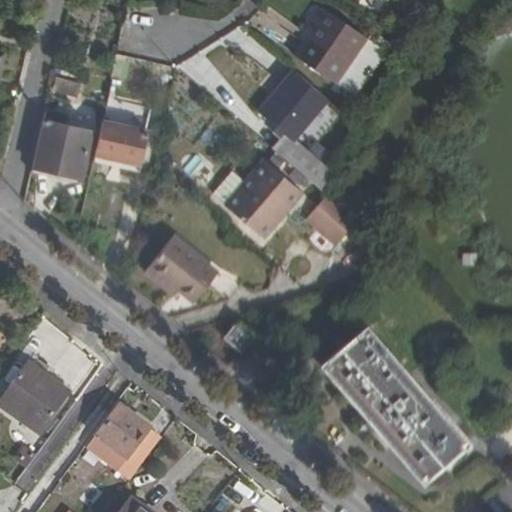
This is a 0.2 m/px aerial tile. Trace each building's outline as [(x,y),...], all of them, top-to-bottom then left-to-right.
[(298,55),(331,86),(368,44),(327,9),(307,33),(313,37),(298,55)] [(329,95),(295,66),(260,108),(293,137),(329,95)] [(147,128),(101,117),(93,150),(140,160),(147,128)] [(40,123),(31,162),(80,173),(85,150),(47,142),(51,125),(40,123)] [(302,189),(264,157),(246,178),(225,203),(263,235),(302,189)] [(212,192),(225,203),(246,178),(233,167),(212,192)] [(302,189),(263,235),(269,240),(296,208),(306,216),(318,202),(302,189)] [(358,218),(327,192),(318,202),(306,216),(338,243),(358,218)] [(176,229),(172,234),(218,271),(221,266),(176,229)] [(172,234),(144,268),(164,284),(169,278),(178,285),(195,299),(218,271),(172,234)] [(169,278),(164,284),(173,291),(178,285),(169,278)] [(249,330),(234,318),(223,332),(238,344),(249,330)] [(465,446),(363,323),(322,357),(425,480),(465,446)] [(67,391),(26,362),(0,399),(0,404),(38,432),(67,391)] [(122,457),(146,428),(115,404),(93,434),(122,457)] [(122,457),(93,434),(84,445),(113,468),(122,457)] [(65,511),(84,511),(100,493),(89,484),(65,511)]
